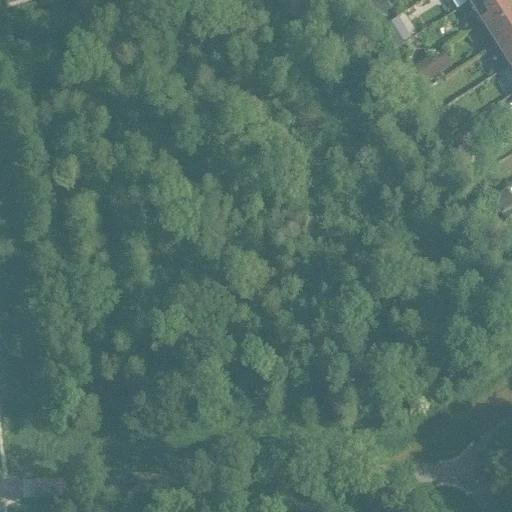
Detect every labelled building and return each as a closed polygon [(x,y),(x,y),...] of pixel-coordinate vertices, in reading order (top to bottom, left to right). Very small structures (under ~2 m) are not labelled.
[(508,8),(507,7),(502,0),(472,0),(464,6),(477,27),(508,8)] [(511,34),(511,4),(507,7),(508,8),(477,27),(491,48),(511,34)] [(399,27),(383,37),(391,50),(407,40),(399,27)] [(511,64),(511,34),(491,48),(504,69),(511,64)] [(405,74),(414,88),(437,74),(428,60),(405,74)] [(452,114),(439,122),(446,133),(459,125),(452,114)] [(511,204),(503,191),(490,199),(499,213),(511,204)]
